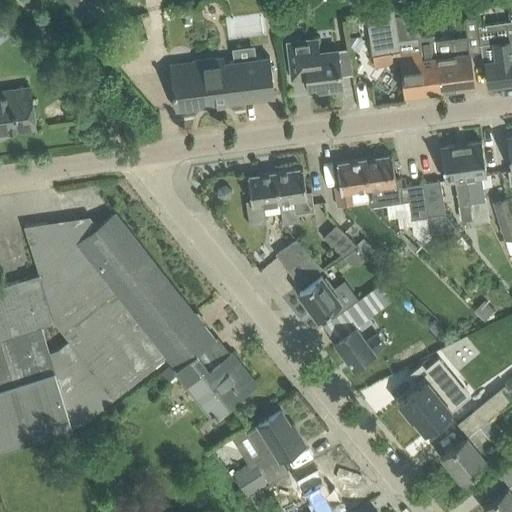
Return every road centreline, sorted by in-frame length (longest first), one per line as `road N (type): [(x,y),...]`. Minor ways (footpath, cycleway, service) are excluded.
road 1 (residential): [(422,511),(137,155)]
road 2 (residential): [(137,155),(511,105)]
road 3 (residential): [(0,176),(137,155)]
